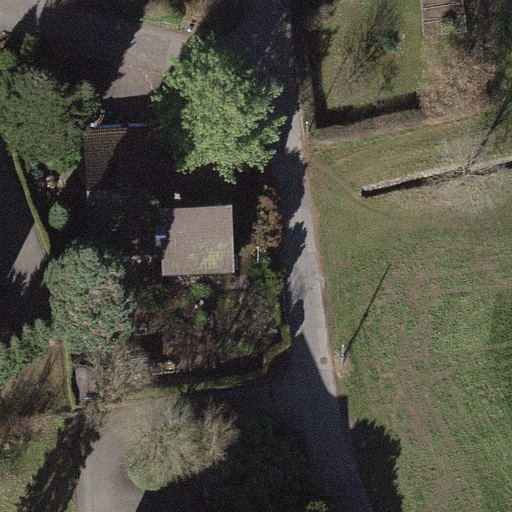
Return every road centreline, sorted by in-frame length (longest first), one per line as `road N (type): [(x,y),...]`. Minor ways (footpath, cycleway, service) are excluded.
road 1 (residential): [(276,83),(321,399),(354,511)]
road 2 (residential): [(276,83),(0,11)]
